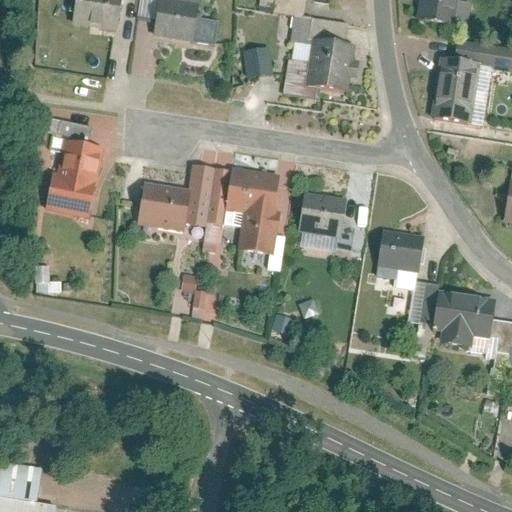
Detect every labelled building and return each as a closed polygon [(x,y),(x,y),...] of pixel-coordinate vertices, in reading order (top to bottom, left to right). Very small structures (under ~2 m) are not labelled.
[(75,0),(71,25),(116,33),(121,0),(75,0)] [(163,0),(158,0),(153,37),(193,43),(198,5),(163,0)] [(263,0),(263,8),(278,9),(278,0),(263,0)] [(417,0),(414,20),(453,27),(457,0),(417,0)] [(309,64),(305,87),(316,89),(348,94),(351,80),(357,82),(360,65),(352,63),(355,48),(312,41),(309,64)] [(242,53),(246,81),(273,77),(269,50),(242,53)] [(440,59),(431,119),(470,126),(479,65),(440,59)] [(305,87),(309,64),(286,60),(281,95),(314,101),(316,89),(305,87)] [(86,219),(101,150),(63,142),(55,180),(48,179),(42,210),(86,219)] [(231,169),(223,213),(241,217),(234,252),(270,259),(274,237),(277,237),(281,214),(274,213),(280,178),(231,169)] [(511,180),(508,180),(502,224),(511,225),(511,180)] [(138,227),(180,233),(187,190),(144,184),(138,227)] [(302,194),(296,233),(339,240),(346,201),(302,194)] [(382,232),(376,269),(417,275),(422,238),(382,232)] [(65,279),(52,279),(52,268),(39,267),(38,293),(65,294),(65,279)] [(469,350),(471,338),(490,341),(497,299),(438,290),(431,332),(439,333),(437,345),(469,350)] [(197,319),(217,319),(217,293),(196,293),(197,319)] [(0,511),(51,511),(53,504),(34,502),(39,466),(0,460),(0,511)]
